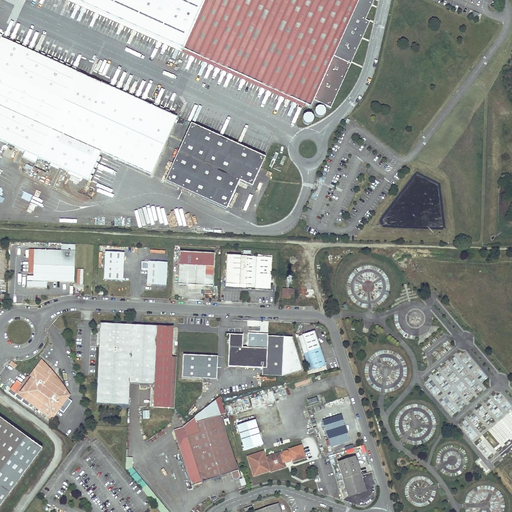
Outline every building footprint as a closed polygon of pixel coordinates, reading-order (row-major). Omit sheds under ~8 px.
[(69,0),(69,1),(182,52),(305,107),(306,105),(312,108),(315,101),(332,108),(370,22),(366,20),(374,0),(0,0),(0,140),(25,152),(23,157),(36,163),(38,158),(89,181),(90,180),(91,176),(92,173),(94,170),(94,169),(95,167),(97,163),(98,161),(100,157),(102,152),(152,175),(178,117),(169,113),(165,111),(163,111),(159,109),(158,108),(153,106),(144,102),(140,100),(138,99),(135,98),(132,96),(128,95),(126,94),(122,92),(119,91),(116,89),(113,88),(110,86),(102,83),(102,84),(80,74),(77,72),(75,71),(72,70),(69,69),(65,67),(63,66),(59,64),(56,63),(53,61),(50,60),(46,58),(44,57),(40,55),(38,54),(34,53),(32,52),(28,50),(25,49),(22,47),(19,46),(16,44),(13,43),(9,41),(7,40),(3,38),(2,38),(3,36),(0,34),(0,0),(69,0)] [(321,107),(320,107),(318,107),(317,108),(316,108),(315,109),(315,110),(314,112),(314,113),(315,114),(316,115),(316,116),(318,117),(319,117),(320,117),(321,117),(322,116),(323,115),(324,114),(324,113),(325,112),(324,110),(324,109),(323,108),(322,108),(321,107)] [(310,114),(308,114),(307,114),(306,115),(305,115),(304,116),(304,117),(304,118),(304,120),(304,121),(305,122),(305,123),(307,123),(308,124),(309,124),(310,123),(311,123),(312,122),(313,121),(313,120),(313,119),(313,117),(312,116),(312,115),(311,115),(310,114)] [(191,124),(165,181),(227,209),(240,181),(252,186),(265,158),(191,124)] [(73,283),(74,251),(60,250),(35,250),(34,273),(34,276),(28,275),(27,288),(47,289),(47,282),(73,283)] [(214,253),(180,251),(178,284),(212,286),(214,253)] [(105,252),(103,280),(122,282),(124,254),(105,252)] [(271,256),(227,255),(226,284),(238,284),(238,288),(269,289),(271,256)] [(148,262),(142,262),(141,271),(148,272),(147,285),(166,285),(167,262),(148,261),(148,262)] [(293,289),(283,289),(283,299),(290,299),(290,295),(293,295),(293,289)] [(136,326),(98,325),(96,405),(127,406),(128,385),(135,385),(154,385),(153,408),(169,408),(170,355),(171,327),(136,326)] [(314,330),(302,334),(313,370),(325,366),(314,330)] [(247,348),(267,348),(267,336),(267,334),(248,333),(247,348)] [(243,335),(229,334),(228,367),(262,369),(262,375),(282,376),(303,371),(292,337),(267,336),(267,348),(247,348),(242,347),(243,335)] [(298,335),(310,371),(313,370),(302,334),(298,335)] [(215,379),(216,356),(182,355),(181,378),(215,379)] [(39,364),(54,374),(41,361),(39,364)] [(28,379),(17,394),(52,419),(69,396),(55,386),(57,382),(51,378),(54,374),(39,364),(28,379)] [(15,393),(17,394),(28,379),(26,378),(15,393)] [(226,414),(221,398),(216,402),(221,416),(226,414)] [(190,486),(229,474),(232,480),(237,481),(240,477),(221,416),(216,402),(188,424),(184,428),(182,420),(173,422),(176,430),(174,430),(188,480),(190,486)] [(341,415),(323,421),(330,446),(348,441),(341,415)] [(0,508),(42,450),(0,419),(0,508)] [(255,421),(237,426),(245,450),(262,445),(255,421)] [(265,458),(263,452),(248,457),(254,475),(269,471),(267,464),(268,463),(270,470),(271,471),(284,467),(284,466),(283,462),(284,462),(286,463),(288,462),(290,462),(291,460),(293,459),(293,461),(304,458),(301,446),(290,450),(290,451),(289,452),(287,451),(283,452),(282,454),(281,454),(280,453),(266,457),(267,461),(266,461),(265,458)] [(338,463),(343,479),(360,473),(355,458),(338,463)] [(169,511),(132,467),(125,472),(152,504),(153,506),(158,511),(169,511)] [(360,474),(343,479),(349,496),(365,491),(360,476),(360,474)] [(245,479),(238,481),(240,489),(247,486),(245,479)] [(247,511),(291,511),(290,508),(289,505),(286,501),(284,499),(282,498),(281,498),(277,498),(274,498),(270,498),(252,505),(254,510),(247,511)]
